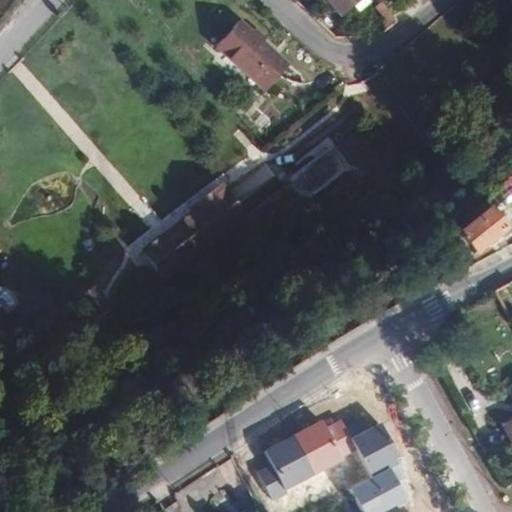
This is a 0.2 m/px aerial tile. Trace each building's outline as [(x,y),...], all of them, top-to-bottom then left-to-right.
[(325,0),(343,17),(350,9),(359,0),(325,0)] [(369,2),(367,0),(359,0),(350,9),(357,15),(369,2)] [(235,24),(213,49),(263,93),(285,68),(235,24)] [(246,216),(222,189),(145,251),(166,279),(184,262),(206,245),(246,216)] [(495,211),(462,234),(477,254),(509,231),(495,211)] [(96,290),(82,301),(95,319),(110,307),(96,290)] [(0,393),(1,395),(7,391),(4,387),(19,376),(0,349),(0,393)] [(511,441),(511,417),(501,423),(511,442),(511,441)] [(348,438),(369,476),(387,467),(400,460),(379,421),(348,438)] [(369,476),(346,489),(358,511),(386,511),(395,508),(406,502),(387,467),(369,476)]
